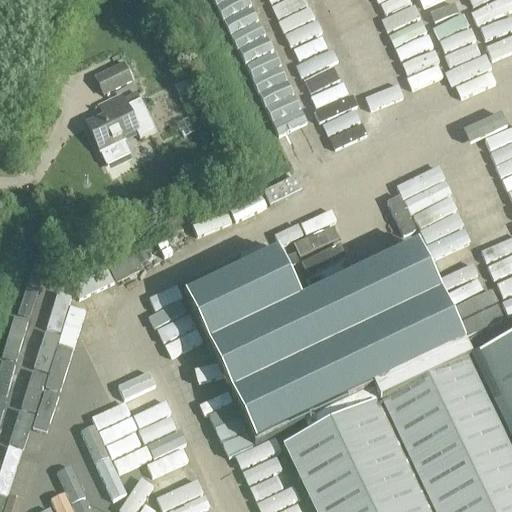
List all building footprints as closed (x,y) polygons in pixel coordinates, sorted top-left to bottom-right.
[(94,79),(103,98),(131,84),(122,66),(94,79)] [(189,66),(176,70),(180,82),(193,78),(189,66)] [(139,102),(125,109),(119,97),(96,108),(102,120),(87,127),(106,168),(129,157),(121,140),(135,133),(139,141),(154,134),(139,102)] [(432,171),(444,202),(491,185),(481,158),(446,170),(445,166),(432,171)] [(511,172),(504,162),(493,170),(510,191),(511,189),(511,172)] [(281,198),(311,188),(307,174),(276,183),(281,198)] [(460,351),(463,349),(415,248),(299,303),(276,255),(182,300),(253,450),(302,426),(308,437),(281,450),(310,511),(511,511),(511,341),(466,363),(460,351)] [(122,280),(106,288),(122,322),(139,314),(122,280)] [(85,281),(68,285),(77,326),(98,321),(94,301),(90,302),(85,281)] [(90,334),(101,366),(114,361),(103,329),(90,334)] [(180,351),(163,358),(178,394),(194,387),(180,351)] [(187,451),(177,456),(188,481),(199,475),(187,451)]
